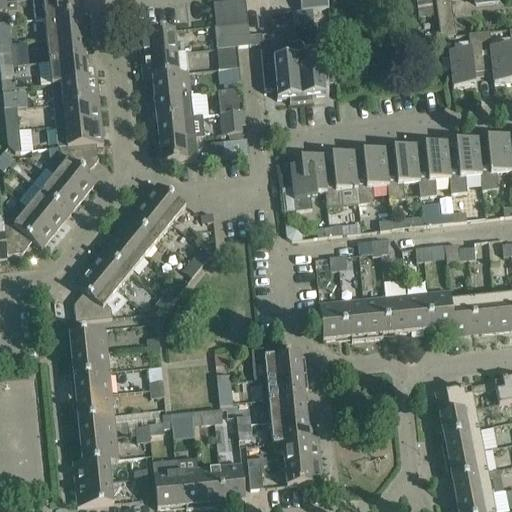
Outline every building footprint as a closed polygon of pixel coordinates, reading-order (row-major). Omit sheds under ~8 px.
[(83,12),(82,0),(56,0),(42,1),(44,23),(81,20),(80,13),(83,12)] [(268,0),(270,12),(282,10),(280,0),(268,0)] [(299,0),(301,13),(329,11),(327,0),(299,0)] [(415,0),(418,19),(436,17),(436,14),(434,0),(415,0)] [(434,0),(436,14),(436,17),(439,41),(454,39),(450,4),(474,1),(475,9),(499,6),(498,0),(434,0)] [(244,3),(213,6),(215,30),(221,29),(247,26),(245,3),(244,3)] [(83,40),(81,20),(44,23),(46,44),(83,40)] [(224,51),(236,50),(250,49),(249,38),(247,26),(221,29),(224,51)] [(510,49),(491,51),(490,51),(492,74),(493,87),(511,85),(511,32),(509,33),(510,49)] [(140,60),(176,56),(174,34),(138,38),(140,60)] [(490,51),(491,51),(489,35),(468,38),(470,53),(449,56),(450,72),(453,91),(475,89),(473,76),(492,74),(490,51)] [(261,37),(249,38),(250,49),(262,47),(261,37)] [(0,48),(10,47),(9,40),(0,40),(0,48)] [(85,62),(83,40),(46,44),(48,65),(85,62)] [(301,106),(313,105),(313,103),(312,104),(311,99),(324,98),(323,88),(324,88),(334,87),(336,87),(332,47),(318,49),(319,57),(304,58),(302,44),(295,45),(301,106)] [(295,45),(288,46),(289,60),(274,61),(273,53),(260,55),(264,94),(265,94),(265,93),(275,93),(276,93),(277,103),(289,102),(290,106),(289,106),(289,107),(301,106),(295,45)] [(0,56),(11,55),(10,47),(0,48),(0,56)] [(236,50),(224,51),(216,52),(219,73),(221,73),(239,71),(236,50)] [(176,56),(140,60),(142,82),(152,81),(178,78),(176,56)] [(87,82),(85,62),(48,65),(51,88),(61,87),(61,86),(87,83),(87,82)] [(240,85),(239,71),(221,73),(224,95),(237,94),(236,86),(240,85)] [(14,90),(14,83),(13,73),(0,74),(2,92),(14,90)] [(178,78),(152,81),(154,102),(190,99),(187,77),(178,78)] [(96,81),(87,82),(87,83),(61,86),(61,87),(63,107),(99,103),(96,81)] [(14,90),(2,92),(3,109),(16,108),(14,90)] [(238,101),(237,94),(224,95),(224,103),(238,101)] [(192,120),(190,99),(154,102),(156,124),(192,120)] [(99,103),(63,107),(66,130),(101,126),(99,103)] [(229,139),(241,137),(241,129),(245,128),(243,113),(220,116),(221,130),(222,130),(223,139),(229,139)] [(19,134),(18,126),(17,115),(4,116),(6,135),(19,134)] [(192,120),(156,124),(157,129),(153,130),(155,146),(194,142),(192,120)] [(101,126),(66,130),(56,130),(58,151),(60,151),(61,155),(85,175),(90,169),(92,171),(97,164),(96,148),(103,147),(101,126)] [(21,156),(19,134),(6,135),(7,151),(14,156),(21,156)] [(241,137),(229,139),(229,147),(223,147),(224,160),(248,158),(246,143),(242,144),(241,137)] [(487,154),(478,155),(478,156),(480,178),(481,194),(497,193),(496,177),(511,175),(509,152),(508,139),(486,142),(487,154)] [(194,142),(155,146),(156,161),(160,160),(161,167),(196,163),(194,142)] [(456,158),(447,159),(446,159),(449,182),(448,182),(450,198),(466,196),(465,180),(480,178),(478,156),(478,155),(477,143),(455,145),(456,158)] [(425,161),(416,162),(416,163),(418,185),(417,185),(419,201),(435,199),(434,184),(448,182),(449,182),(446,159),(447,159),(446,146),(424,148),(425,161)] [(394,165),(385,166),(384,166),(387,189),(386,189),(388,205),(404,203),(403,187),(417,185),(418,185),(416,163),(416,162),(415,149),(393,152),(394,165)] [(363,168),(354,169),(358,208),(373,206),(372,190),(386,189),(387,189),(384,166),(385,166),(384,153),(362,155),(363,168)] [(5,155),(0,160),(0,161),(8,169),(14,162),(5,155)] [(85,175),(61,155),(61,160),(67,165),(56,178),(83,200),(96,184),(85,175)] [(332,171),(323,172),(323,173),(325,195),(325,196),(326,211),(358,208),(354,169),(353,156),(331,159),(332,171)] [(295,215),(311,213),(310,197),(325,196),(325,195),(323,173),(323,172),(322,160),(300,162),(301,169),(290,170),(295,215)] [(8,169),(0,161),(0,172),(3,175),(8,169)] [(83,200),(56,178),(42,195),(69,217),(83,200)] [(157,187),(142,205),(171,228),(185,210),(157,187)] [(69,217),(42,195),(29,212),(56,234),(69,217)] [(171,228),(142,205),(129,221),(158,244),(171,228)] [(511,219),(511,210),(503,212),(504,221),(511,219)] [(56,234),(29,212),(18,226),(13,222),(1,223),(2,231),(3,230),(5,259),(22,257),(27,250),(25,249),(30,243),(41,252),(56,234)] [(452,217),(453,226),(466,225),(465,216),(452,217)] [(453,226),(452,217),(441,219),(442,228),(453,226)] [(202,227),(213,226),(212,218),(201,219),(202,227)] [(129,221),(115,238),(144,261),(158,244),(129,221)] [(402,223),(390,224),(391,233),(403,232),(402,223)] [(391,233),(390,224),(378,226),(379,235),(391,233)] [(340,230),(328,231),(329,240),(341,239),(340,230)] [(329,240),(328,231),(316,233),(317,241),(329,240)] [(115,238),(102,255),(130,278),(144,261),(115,238)] [(386,244),(378,245),(380,257),(387,257),(386,244)] [(380,257),(378,245),(370,245),(372,258),(380,257)] [(467,264),(466,253),(459,253),(458,248),(444,250),(446,270),(460,269),(459,265),(467,264)] [(510,259),(509,248),(501,249),(502,260),(510,259)] [(430,251),(423,252),(424,265),(432,264),(430,251)] [(424,265),(423,252),(415,253),(416,266),(424,265)] [(474,252),(466,253),(467,264),(475,263),(474,252)] [(102,255),(88,272),(116,295),(130,278),(102,255)] [(344,260),(337,261),(338,274),(346,273),(344,260)] [(338,274),(337,261),(329,262),(330,275),(338,274)] [(192,262),(188,268),(196,275),(201,269),(192,262)] [(196,275),(188,268),(182,274),(191,282),(196,275)] [(116,295),(88,272),(74,289),(85,298),(80,304),(79,302),(73,309),(75,326),(112,322),(111,312),(106,308),(116,295)] [(450,295),(427,297),(431,333),(452,331),(454,331),(451,304),(450,295)] [(160,302),(169,309),(174,303),(166,296),(160,302)] [(427,297),(405,299),(409,335),(431,333),(427,297)] [(511,334),(511,297),(493,299),(496,336),(511,334)] [(405,299),(384,301),(388,338),(409,335),(405,299)] [(496,336),(493,299),(471,302),(475,338),(496,336)] [(388,338),(384,301),(363,304),(367,343),(382,342),(382,338),(388,338)] [(169,309),(160,302),(156,308),(164,315),(169,309)] [(475,338),(471,302),(451,304),(454,331),(452,331),(453,340),(475,338)] [(363,304),(341,306),(345,342),(350,341),(351,345),(367,343),(363,304)] [(345,342),(341,306),(319,308),(322,344),(345,342)] [(71,359),(107,356),(105,332),(69,336),(71,359)] [(148,351),(159,350),(158,342),(147,343),(148,351)] [(160,358),(159,350),(148,351),(149,359),(160,358)] [(266,383),(305,379),(304,362),(300,363),(299,356),(265,360),(264,352),(251,353),(253,384),(266,383)] [(109,377),(107,356),(71,359),(73,381),(109,377)] [(151,384),(164,383),(163,371),(149,372),(151,384)] [(109,377),(73,381),(74,386),(70,386),(72,402),(111,398),(109,377)] [(216,388),(230,387),(229,379),(216,381),(216,388)] [(307,394),(305,379),(266,383),(268,404),(304,401),(303,394),(307,394)] [(494,386),(482,388),(483,396),(494,394),(497,408),(511,405),(511,381),(494,385),(494,386)] [(150,394),(163,393),(162,386),(150,387),(150,394)] [(230,387),(216,388),(217,396),(231,394),(230,387)] [(483,396),(482,388),(470,391),(470,390),(434,397),(439,419),(474,412),(471,399),(483,396)] [(164,400),(163,393),(150,394),(151,402),(164,400)] [(111,398),(72,402),(73,417),(77,417),(77,423),(114,419),(111,398)] [(306,422),(304,401),(268,404),(270,426),(306,422)] [(474,412),(439,419),(443,441),(478,434),(474,412)] [(214,427),(213,414),(205,415),(206,428),(214,427)] [(213,414),(214,427),(222,426),(221,414),(213,414)] [(170,419),(171,431),(179,431),(177,418),(170,419)] [(114,419),(77,423),(79,444),(116,441),(114,419)] [(171,431),(170,419),(162,420),(163,432),(171,431)] [(237,429),(250,428),(249,420),(236,422),(237,429)] [(308,442),(306,422),(270,426),(273,447),(282,446),(309,443),(308,442)] [(251,435),(250,428),(237,429),(238,437),(251,435)] [(137,438),(149,437),(148,430),(136,431),(137,438)] [(478,434),(443,441),(444,446),(440,447),(444,463),(482,455),(478,434)] [(149,437),(137,438),(138,446),(150,445),(149,437)] [(116,441),(79,444),(81,465),(72,466),(72,467),(118,462),(116,441)] [(318,441),(308,442),(309,443),(282,446),(284,468),(320,464),(318,441)] [(482,455),(444,463),(447,477),(450,477),(451,483),(486,476),(482,455)] [(247,472),(262,470),(266,469),(266,461),(246,463),(247,472)] [(118,462),(72,467),(74,489),(111,485),(109,464),(118,463),(118,462)] [(322,486),(320,464),(284,468),(286,490),(322,486)] [(241,468),(219,470),(222,506),(244,504),(241,468)] [(222,506),(219,470),(197,472),(201,511),(216,510),(216,507),(222,506)] [(262,470),(247,472),(249,493),(262,492),(261,478),(263,477),(262,470)] [(197,472),(175,475),(179,510),(185,510),(185,511),(197,511),(201,511),(197,472)] [(135,483),(148,481),(147,473),(134,475),(135,483)] [(162,511),(179,510),(175,475),(153,477),(156,511),(162,511)] [(486,476),(451,483),(456,505),(491,498),(486,476)] [(148,481),(135,483),(136,491),(149,489),(148,481)] [(113,507),(111,485),(74,489),(77,511),(113,507)] [(493,511),(491,498),(456,505),(457,511),(493,511)]
